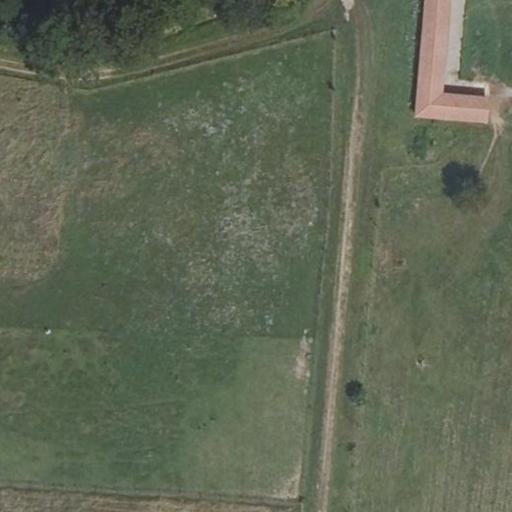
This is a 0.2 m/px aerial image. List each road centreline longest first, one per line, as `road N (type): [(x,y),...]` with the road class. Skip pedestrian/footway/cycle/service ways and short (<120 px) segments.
road 1 (track): [(346,0),(341,216),(315,511)]
road 2 (track): [(0,46),(90,63),(346,13)]
